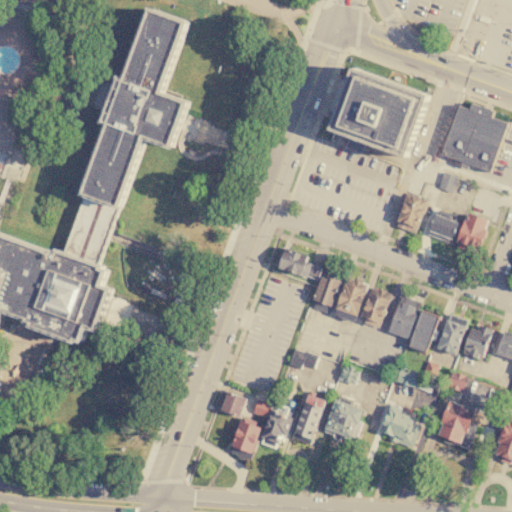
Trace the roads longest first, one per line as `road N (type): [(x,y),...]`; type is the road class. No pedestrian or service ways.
road 1 (residential): [(163,500),(267,208)]
road 2 (primary): [(363,511),(163,500)]
road 3 (primary): [(163,500),(0,480)]
road 4 (residential): [(267,208),(323,54)]
road 5 (residential): [(380,250),(511,300)]
road 6 (residential): [(267,208),(380,250)]
